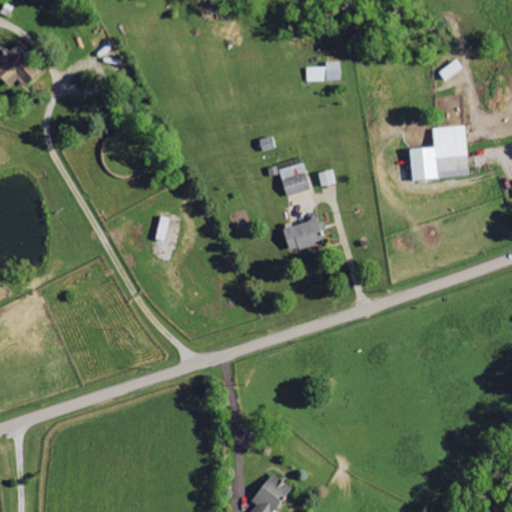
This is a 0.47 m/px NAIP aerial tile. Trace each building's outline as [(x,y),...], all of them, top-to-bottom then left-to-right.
[(19,78),(26,84),(38,69),(24,57),(31,50),(19,40),(0,63),(0,73),(13,85),(19,78)] [(342,61),(327,62),(327,66),(308,66),(309,81),(343,80),(342,61)] [(472,175),(467,124),(452,126),(454,157),(438,158),(437,146),(412,148),(415,180),(472,175)] [(436,128),(437,157),(453,156),(452,128),(436,128)] [(313,190),(306,162),(282,168),(289,196),(313,190)] [(321,172),(323,185),(338,183),(335,169),(321,172)] [(157,238),(167,240),(173,217),(163,214),(157,238)] [(292,250),(327,241),(324,230),(329,228),(326,217),(287,227),(292,250)] [(275,469),(254,495),(258,499),(248,511),(279,511),(298,488),(275,469)]
